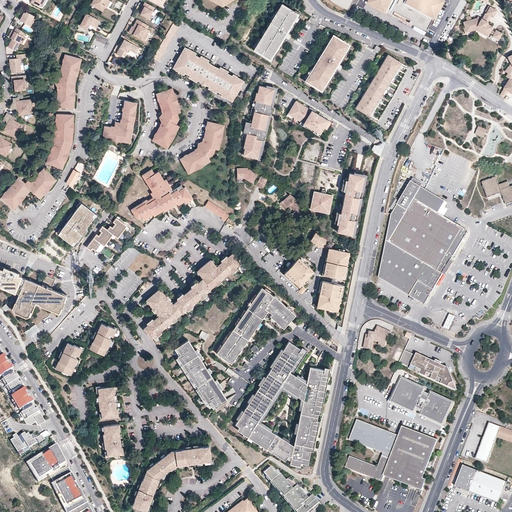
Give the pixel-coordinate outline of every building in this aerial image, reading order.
[(94,0),(92,4),(103,10),(106,5),(107,6),(108,5),(109,4),(111,0),(110,0),(94,0)] [(426,32),(441,2),(437,0),(367,0),(367,2),(387,13),(389,9),(410,20),(409,23),(426,32)] [(154,7),(147,3),(140,14),(149,19),(153,11),(152,10),(154,7)] [(287,32),(298,14),(283,5),(279,11),(274,19),(272,23),(269,27),(262,39),(256,48),(262,52),(264,54),(271,58),(284,36),(287,32)] [(497,10),(490,7),(487,13),(492,16),(493,17),(497,10)] [(37,17),(27,11),(26,13),(24,12),(22,16),(20,20),(32,26),(34,22),(35,23),(38,18),(36,18),(37,17)] [(100,20),(87,13),(80,25),(87,29),(90,24),(93,26),(94,24),(94,25),(95,25),(96,25),(97,25),(97,24),(100,20)] [(492,16),(487,13),(485,13),(482,19),(488,22),(492,16)] [(478,19),(477,18),(464,22),(467,33),(475,30),(481,33),(483,30),(490,33),(493,27),(489,25),(488,22),(482,19),(479,17),(478,19)] [(149,25),(138,20),(136,23),(139,25),(137,29),(133,27),(130,32),(142,39),(147,29),(149,25)] [(159,62),(179,27),(173,23),(153,58),(159,62)] [(26,33),(17,28),(15,31),(13,30),(10,35),(12,36),(11,38),(13,39),(9,47),(16,51),(20,43),(24,36),(26,33)] [(501,33),(496,30),(493,36),(498,39),(501,33)] [(273,59),(286,38),(284,36),(271,58),(273,59)] [(349,46),(334,36),(330,42),(325,51),(323,54),(320,58),(318,62),(316,66),(313,70),(307,80),(313,84),(315,85),(322,89),(335,68),(338,64),(349,46)] [(256,48),(262,39),(260,37),(254,47),(256,48)] [(130,43),(124,40),(116,55),(121,57),(125,51),(128,52),(129,50),(137,54),(140,48),(132,44),(132,45),(130,44),(130,43)] [(200,58),(200,57),(195,55),(188,51),(188,49),(185,47),(173,68),(177,70),(178,68),(185,73),(190,75),(190,76),(198,80),(201,82),(206,85),(210,87),(217,91),(222,94),(226,96),(225,98),(232,102),(236,95),(235,94),(239,87),(240,87),(244,81),(237,77),(236,78),(232,76),(227,73),(220,69),(217,67),(216,69),(210,66),(211,64),(208,62),(200,58)] [(67,54),(65,53),(64,58),(63,61),(61,70),(60,73),(59,76),(58,80),(58,86),(58,90),(58,99),(57,102),(57,107),(59,107),(59,102),(59,99),(59,96),(60,89),(60,87),(60,85),(60,80),(61,79),(62,74),(63,71),(65,61),(66,58),(67,54)] [(21,72),(20,58),(27,58),(27,54),(17,55),(17,58),(15,59),(16,60),(14,60),(14,59),(10,59),(11,73),(21,72)] [(82,58),(67,54),(66,58),(68,59),(67,62),(65,61),(63,71),(64,71),(64,74),(62,74),(61,79),(60,80),(60,85),(60,87),(62,87),(61,89),(60,89),(59,96),(59,99),(61,99),(61,102),(59,102),(59,107),(74,108),(75,94),(76,81),(82,58)] [(380,98),(390,82),(392,83),(402,67),(405,69),(406,67),(401,64),(400,65),(387,57),(382,66),(356,107),(369,116),(369,117),(374,120),(375,118),(372,117),(382,100),(380,98)] [(511,68),(509,67),(508,66),(507,68),(506,67),(502,74),(509,78),(511,79),(511,68)] [(324,91),(337,69),(335,68),(322,89),(324,91)] [(307,80),(313,70),(311,69),(305,79),(307,80)] [(27,75),(12,77),(12,81),(15,81),(15,86),(16,91),(26,90),(26,88),(25,80),(27,80),(27,75)] [(511,79),(509,78),(503,88),(504,88),(507,90),(511,93),(511,79)] [(241,155),(260,160),(277,90),(259,85),(258,85),(256,93),(254,101),(249,123),(245,122),(242,133),(246,134),(244,141),(243,148),(241,155)] [(172,87),(158,92),(167,117),(160,130),(154,140),(168,148),(180,125),(177,123),(180,118),(178,112),(182,111),(172,87)] [(152,139),(154,140),(160,130),(167,117),(158,92),(156,92),(158,97),(157,98),(158,101),(159,100),(162,109),(161,110),(162,113),(163,112),(164,117),(162,121),(160,124),(161,124),(156,132),(154,135),(152,139)] [(31,100),(20,101),(20,97),(13,98),(13,102),(10,108),(13,110),(16,109),(16,108),(18,108),(18,112),(19,115),(32,114),(31,100)] [(111,126),(105,125),(104,127),(122,129),(126,100),(124,99),(124,107),(123,107),(122,111),(123,111),(121,120),(120,120),(120,125),(121,125),(120,127),(114,126),(111,125),(111,126)] [(135,101),(126,100),(122,129),(104,127),(102,138),(131,142),(133,128),(131,128),(135,101)] [(326,130),(330,122),(323,118),(318,115),(318,114),(315,113),(312,111),(313,110),(309,107),(308,109),(302,105),(295,101),(288,114),(300,122),(300,123),(313,131),(313,130),(320,133),(323,128),(326,130)] [(16,118),(7,113),(3,120),(6,122),(9,123),(8,126),(5,131),(17,138),(23,126),(14,121),(16,118)] [(58,113),(57,113),(56,118),(56,121),(56,131),(56,134),(55,139),(54,143),(53,146),(52,148),(50,155),(49,158),(47,162),(49,163),(50,158),(51,156),(55,146),(56,144),(57,139),(58,134),(58,131),(58,121),(58,118),(58,113)] [(74,114),(58,113),(58,118),(60,118),(60,121),(58,121),(58,131),(60,131),(59,134),(58,134),(57,139),(56,144),(57,144),(57,147),(55,146),(51,156),(53,156),(52,159),(50,158),(49,163),(63,168),(66,160),(73,142),(73,136),(74,114)] [(300,122),(288,114),(286,116),(299,124),(300,123),(300,122)] [(210,121),(208,121),(207,125),(206,129),(204,137),(204,138),(203,141),(204,141),(203,146),(198,148),(195,149),(196,150),(187,155),(187,154),(184,156),(184,157),(180,159),(181,160),(200,149),(204,147),(206,138),(210,121)] [(225,124),(210,121),(206,138),(204,147),(200,149),(181,160),(188,174),(193,171),(199,167),(211,161),(209,157),(215,154),(216,149),(220,149),(225,124)] [(486,130),(478,126),(475,133),(483,137),(486,130)] [(6,137),(0,133),(0,153),(6,156),(13,144),(4,140),(6,137)] [(380,154),(384,140),(375,138),(371,151),(380,154)] [(46,169),(45,168),(35,179),(29,186),(19,177),(1,198),(2,199),(6,196),(7,194),(14,186),(15,184),(19,180),(29,188),(32,185),(34,183),(41,175),(43,173),(46,169)] [(257,175),(246,168),(236,168),(236,177),(243,178),(251,183),(257,175)] [(58,179),(46,169),(43,173),(44,174),(42,176),(41,175),(34,183),(36,184),(34,186),(32,185),(29,188),(19,180),(15,184),(17,185),(15,187),(14,186),(7,194),(9,195),(7,197),(6,196),(2,199),(14,209),(31,190),(41,198),(58,179)] [(81,172),(74,169),(67,183),(74,186),(81,172)] [(170,189),(164,180),(162,181),(156,172),(154,174),(153,175),(150,170),(142,176),(146,182),(148,181),(153,188),(154,188),(155,189),(160,196),(163,194),(170,189)] [(352,236),(365,177),(348,174),(347,181),(345,180),(342,191),(344,192),(343,198),(339,214),(337,213),(335,224),(337,225),(335,232),(352,236)] [(261,176),(255,185),(261,189),(267,180),(261,176)] [(511,185),(510,187),(508,181),(499,185),(496,177),(482,182),(488,198),(502,193),(506,204),(511,201),(511,185)] [(422,184),(413,179),(411,182),(420,187),(422,184)] [(468,232),(438,214),(445,202),(420,187),(411,182),(391,215),(378,278),(425,305),(468,232)] [(181,184),(172,190),(171,191),(172,193),(178,189),(179,190),(183,188),(181,184)] [(192,197),(185,187),(183,188),(179,190),(178,189),(172,193),(171,191),(164,196),(161,198),(167,208),(176,202),(177,203),(184,199),(185,201),(192,197)] [(329,211),(332,195),(324,194),(325,190),(321,189),(320,193),(313,192),(310,208),(329,211)] [(291,193),(288,190),(283,197),(288,202),(295,194),(292,192),(291,193)] [(298,201),(293,198),(290,202),(294,206),(298,201)] [(162,209),(157,201),(148,206),(145,201),(143,202),(144,204),(139,208),(138,206),(131,210),(136,218),(141,215),(142,217),(143,219),(152,213),(153,214),(162,209)] [(226,212),(208,201),(204,206),(222,218),(221,219),(225,221),(229,215),(225,213),(226,212)] [(60,235),(72,244),(74,241),(75,242),(94,217),(93,215),(95,213),(83,204),(81,207),(79,206),(73,214),(74,215),(70,220),(69,219),(60,231),(62,232),(60,235)] [(97,233),(87,246),(94,251),(101,242),(104,245),(113,233),(118,237),(127,225),(117,217),(108,229),(103,225),(100,229),(102,231),(99,235),(97,233)] [(324,248),(328,241),(317,234),(313,241),(324,248)] [(345,279),(350,254),(332,250),(327,275),(335,277),(336,277),(345,279)] [(239,262),(233,255),(219,267),(217,268),(215,266),(211,261),(199,271),(205,279),(198,285),(193,289),(184,297),(179,301),(175,304),(173,306),(172,305),(174,303),(168,297),(166,299),(160,291),(148,301),(154,309),(152,310),(159,318),(154,322),(149,326),(145,330),(151,337),(154,335),(155,337),(157,336),(159,338),(164,333),(163,332),(168,328),(167,327),(173,322),(174,324),(178,321),(177,320),(183,314),(183,315),(187,311),(189,313),(194,308),(192,306),(202,298),(204,300),(209,296),(207,294),(212,290),(217,285),(219,287),(222,284),(221,282),(227,276),(227,277),(232,273),(233,275),(238,271),(236,268),(238,267),(237,265),(239,262)] [(315,272),(301,258),(287,273),(301,287),(315,272)] [(21,275),(0,266),(0,287),(14,293),(15,292),(21,277),(21,275)] [(19,293),(25,278),(21,277),(15,292),(19,293)] [(67,296),(25,278),(19,293),(15,302),(16,302),(14,309),(28,315),(30,311),(32,311),(34,304),(60,314),(67,296)] [(338,311),(344,285),(338,284),(331,283),(326,282),(320,307),(338,311)] [(262,287),(216,353),(231,364),(268,311),(272,313),(270,316),(284,328),(296,314),(277,297),(262,287)] [(449,330),(455,316),(449,313),(443,327),(449,330)] [(40,329),(36,324),(26,332),(30,336),(40,329)] [(106,327),(100,325),(97,332),(100,333),(99,335),(96,334),(89,350),(103,356),(106,352),(105,350),(105,349),(106,349),(111,340),(109,339),(110,337),(111,337),(115,330),(107,326),(106,327)] [(375,339),(386,344),(392,331),(378,325),(375,332),(373,331),(372,334),(370,334),(367,334),(365,347),(373,349),(375,339)] [(201,330),(198,336),(205,339),(208,333),(201,330)] [(328,337),(324,343),(337,352),(338,346),(328,337)] [(288,339),(241,413),(258,424),(282,385),(303,399),(306,381),(291,372),(305,349),(288,339)] [(195,350),(188,340),(171,351),(210,411),(227,400),(220,389),(215,380),(210,373),(207,369),(201,359),(195,350)] [(72,347),(66,344),(64,351),(66,352),(65,354),(63,353),(56,370),(70,376),(72,371),(71,370),(71,368),(72,369),(77,359),(74,358),(76,356),(78,357),(81,349),(73,345),(72,347)] [(419,356),(405,350),(399,362),(410,367),(410,368),(449,385),(457,389),(454,381),(453,382),(447,368),(446,367),(445,369),(440,367),(434,364),(426,361),(427,359),(420,356),(419,356)] [(5,357),(3,354),(0,355),(0,374),(1,374),(11,368),(9,364),(8,365),(4,358),(5,357)] [(368,358),(368,359),(362,372),(368,374),(374,361),(368,358)] [(241,413),(237,423),(241,426),(239,430),(300,467),(301,461),(310,463),(329,369),(309,365),(306,381),(303,399),(294,444),(258,424),(241,413)] [(13,371),(11,368),(1,374),(3,377),(13,371)] [(14,370),(13,371),(3,377),(1,378),(9,392),(11,391),(23,383),(20,380),(19,381),(17,378),(18,376),(14,370)] [(425,389),(402,378),(391,402),(415,413),(417,408),(423,410),(421,415),(443,425),(454,403),(431,393),(430,397),(423,394),(425,389)] [(13,393),(25,386),(23,383),(11,391),(13,393)] [(25,391),(27,390),(25,386),(13,393),(11,395),(13,398),(11,399),(15,406),(17,405),(19,408),(21,407),(31,401),(29,398),(27,395),(25,391)] [(103,419),(119,417),(118,410),(117,410),(116,408),(112,408),(112,406),(116,405),(115,394),(116,394),(115,387),(99,390),(100,397),(98,397),(100,412),(102,412),(103,419)] [(224,392),(226,397),(235,393),(233,388),(224,392)] [(33,404),(31,401),(21,407),(22,410),(33,404)] [(33,404),(22,410),(19,412),(25,423),(30,424),(36,420),(38,424),(44,421),(39,412),(38,413),(37,411),(35,407),(33,404)] [(357,419),(353,429),(355,429),(354,433),(352,432),(352,433),(349,440),(382,453),(380,459),(377,467),(349,456),(345,468),(381,482),(383,476),(422,491),(426,479),(423,478),(438,440),(402,426),(399,436),(357,419)] [(488,462),(498,436),(507,440),(511,438),(511,430),(501,426),(490,422),(476,457),(488,462)] [(124,455),(123,448),(122,448),(121,446),(117,446),(117,444),(121,443),(120,433),(121,433),(120,426),(104,428),(104,435),(103,435),(105,450),(107,450),(108,458),(124,455)] [(49,435),(46,430),(40,434),(40,435),(37,437),(39,442),(44,439),(44,438),(49,435)] [(29,447),(36,442),(34,438),(36,437),(33,433),(30,435),(28,432),(26,433),(25,432),(18,436),(17,433),(13,435),(14,437),(11,439),(20,454),(24,452),(22,449),(28,445),(29,447)] [(66,462),(57,443),(26,461),(37,481),(66,462)] [(132,505),(146,510),(153,494),(151,493),(151,491),(153,492),(160,476),(164,472),(169,469),(174,465),(189,463),(193,462),(210,460),(208,445),(201,446),(201,445),(181,448),(181,449),(171,450),(146,469),(142,480),(141,479),(134,498),(135,498),(132,505)] [(499,502),(507,481),(463,465),(455,486),(499,502)] [(271,468),(264,473),(296,511),(308,511),(318,503),(312,496),(308,499),(306,496),(300,489),(297,486),(287,479),(286,481),(280,474),(278,476),(271,468)] [(91,511),(71,472),(50,482),(63,507),(65,511),(91,511)] [(297,486),(290,477),(287,479),(297,486)] [(309,494),(301,488),(300,489),(306,496),(309,494)] [(255,511),(256,511),(246,499),(244,501),(243,500),(239,503),(240,504),(238,506),(237,505),(231,509),(232,510),(231,511),(229,510),(227,511),(255,511)]
